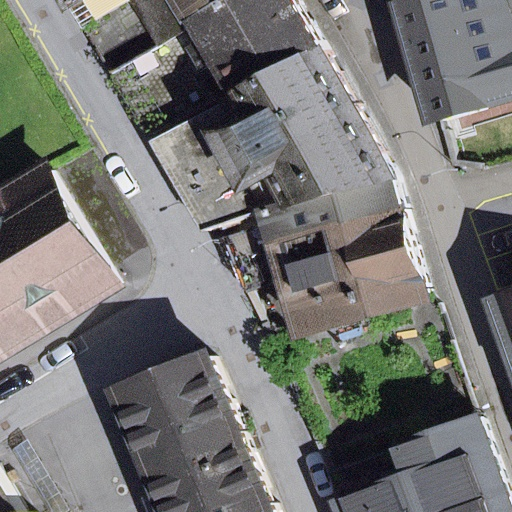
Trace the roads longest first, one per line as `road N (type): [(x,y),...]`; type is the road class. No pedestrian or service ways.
road 1 (residential): [(214,292),(38,0)]
road 2 (residential): [(0,423),(214,292)]
road 3 (residential): [(318,511),(251,354),(214,292)]
road 4 (residential): [(356,0),(448,197)]
road 5 (residential): [(448,197),(511,381)]
